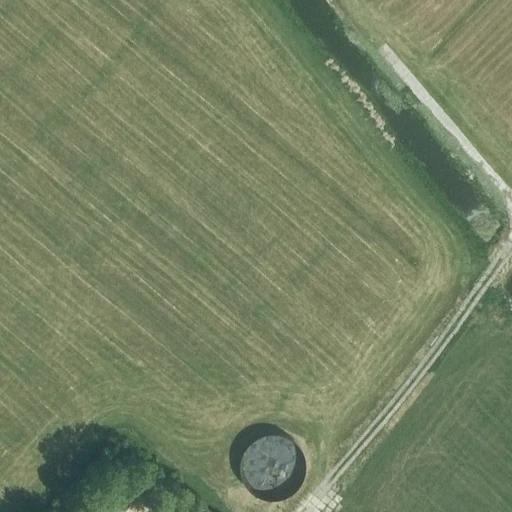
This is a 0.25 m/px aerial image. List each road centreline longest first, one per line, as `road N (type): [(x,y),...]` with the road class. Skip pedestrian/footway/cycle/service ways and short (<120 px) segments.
road 1 (track): [(302,511),(396,401),(511,242)]
road 2 (track): [(382,48),(511,201)]
